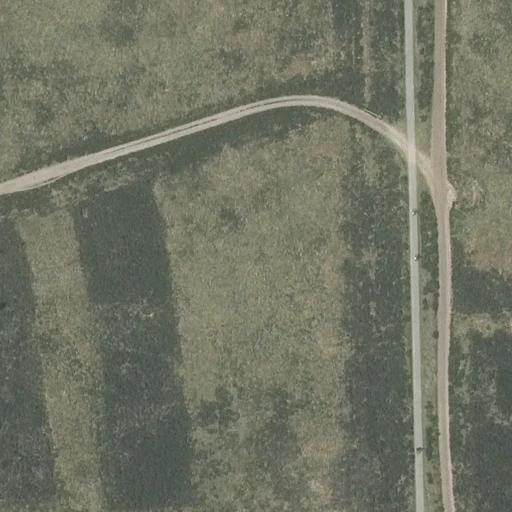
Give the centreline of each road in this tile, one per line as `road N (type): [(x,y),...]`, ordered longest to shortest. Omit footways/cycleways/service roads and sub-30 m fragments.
road 1 (track): [(448,511),(440,0)]
road 2 (track): [(412,153),(361,115),(300,97),(0,191)]
